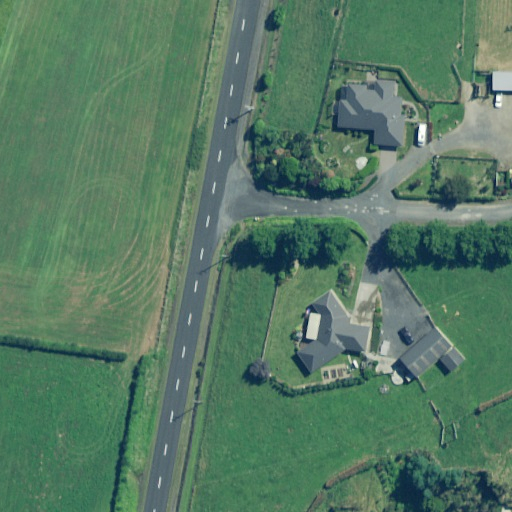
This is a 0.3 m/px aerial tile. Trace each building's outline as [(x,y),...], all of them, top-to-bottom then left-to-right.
[(511,72),(495,72),(494,90),(511,91),(511,72)] [(396,83),(378,81),(377,89),(350,86),(348,103),(335,102),(334,116),(341,116),(340,128),(376,131),(375,145),(402,147),(406,111),(403,110),(404,99),(394,98),(396,83)] [(331,291),(313,305),(322,316),(317,333),(309,339),(312,344),(299,353),(313,373),(348,349),(366,352),(370,329),(350,325),(351,317),(331,291)] [(453,348),(438,329),(402,359),(417,378),(453,348)] [(458,367),(450,355),(442,361),(451,373),(458,367)]
